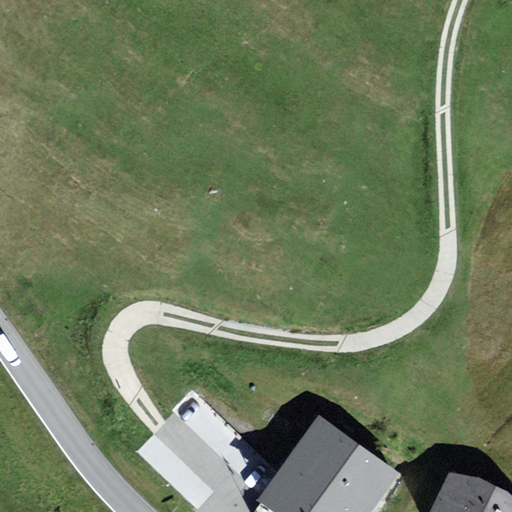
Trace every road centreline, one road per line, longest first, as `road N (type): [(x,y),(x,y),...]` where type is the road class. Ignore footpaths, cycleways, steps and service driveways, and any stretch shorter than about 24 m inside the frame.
road 1 (track): [(461,0),(447,39),(443,96),(446,266),(425,310),(385,334),(343,342),(262,336),(163,313),(133,317),(117,334),(117,356),(135,396),(217,480),(221,489),(209,511)]
road 2 (tertiary): [(0,337),(134,511)]
